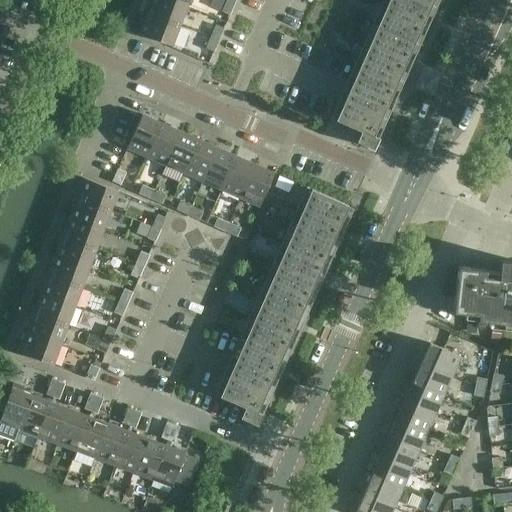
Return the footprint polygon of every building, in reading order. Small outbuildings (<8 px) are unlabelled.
[(179,26),(186,7),(167,0),(149,0),(147,7),(145,6),(143,13),(179,26)] [(234,3),(227,0),(212,0),(210,6),(229,15),(234,3)] [(388,0),(360,65),(336,121),(361,132),(356,142),(373,150),(403,81),(399,79),(433,0),(388,0)] [(137,33),(171,46),(172,46),(179,26),(143,13),(140,19),(142,20),(137,33)] [(210,37),(218,41),(223,29),(215,25),(210,37)] [(218,41),(210,37),(205,48),(213,52),(218,41)] [(161,123),(142,115),(127,149),(146,157),(161,123)] [(180,132),(161,123),(146,157),(165,165),(180,132)] [(165,165),(184,174),(198,140),(180,132),(165,165)] [(217,148),(198,140),(184,174),(202,182),(217,148)] [(236,156),(217,148),(202,182),(221,190),(236,156)] [(254,164),(236,156),(221,190),(239,198),(254,164)] [(274,173),(254,164),(239,198),(259,207),(274,173)] [(117,170),(112,182),(120,185),(125,173),(117,170)] [(74,197),(110,211),(118,191),(83,178),(78,191),(76,191),(74,197)] [(150,199),(154,191),(142,185),(138,193),(150,199)] [(257,425),(287,357),(283,355),(348,206),(311,190),(220,397),(245,408),(240,418),(257,425)] [(154,191),(150,199),(162,204),(165,196),(154,191)] [(103,230),(110,211),(74,197),(71,204),(73,205),(68,217),(103,230)] [(188,215),(191,207),(179,202),(176,210),(188,215)] [(191,207),(188,215),(199,220),(202,212),(191,207)] [(152,226),(160,230),(165,218),(157,215),(152,226)] [(103,230),(68,217),(64,230),(62,229),(59,236),(96,249),(103,230)] [(225,232),(229,224),(217,218),(213,227),(225,232)] [(229,224),(225,232),(237,237),(240,229),(229,224)] [(160,230),(152,226),(147,238),(155,241),(160,230)] [(89,268),(96,249),(59,236),(57,242),(59,243),(54,255),(89,268)] [(136,263),(144,267),(149,255),(141,252),(136,263)] [(89,268),(54,255),(49,268),(48,267),(45,274),(82,288),(89,268)] [(498,272),(457,267),(453,312),(478,314),(477,320),(511,324),(511,261),(500,261),(498,272)] [(144,267),(136,263),(131,275),(139,278),(144,267)] [(74,307),(82,288),(45,274),(42,281),(44,281),(40,294),(74,307)] [(119,301),(127,304),(132,293),(124,289),(119,301)] [(67,326),(74,307),(40,294),(35,306),(33,305),(31,312),(67,326)] [(127,304),(119,301),(114,312),(122,316),(127,304)] [(60,345),(67,326),(31,312),(28,319),(30,320),(25,332),(60,345)] [(102,338),(110,342),(116,330),(108,327),(102,338)] [(16,351),(53,365),(60,345),(25,332),(21,344),(19,344),(16,351)] [(110,342),(102,338),(97,350),(106,353),(110,342)] [(421,363),(452,376),(460,357),(429,343),(421,363)] [(421,363),(413,381),(444,395),(452,376),(421,363)] [(93,380),(99,368),(91,365),(85,377),(93,380)] [(11,372),(8,380),(20,385),(23,377),(11,372)] [(492,383),(501,385),(503,376),(494,374),(492,383)] [(475,387),(484,389),(486,380),(477,378),(475,387)] [(52,397),(58,382),(52,379),(46,395),(52,397)] [(435,414),(444,395),(413,381),(404,400),(435,414)] [(58,382),(52,397),(59,399),(64,384),(58,382)] [(501,385),(492,383),(490,392),(499,394),(501,385)] [(484,389),(475,387),(473,396),(482,398),(484,389)] [(0,422),(18,430),(31,395),(11,388),(0,417),(0,422)] [(91,411),(96,396),(90,393),(84,409),(91,411)] [(50,402),(31,395),(18,430),(37,437),(50,402)] [(96,396),(91,411),(97,414),(103,398),(96,396)] [(427,432),(435,414),(404,400),(396,419),(427,432)] [(37,437),(56,444),(69,409),(50,402),(37,437)] [(129,426),(134,410),(128,408),(122,423),(129,426)] [(56,444),(76,451),(89,417),(69,409),(56,444)] [(134,410),(129,426),(135,428),(141,413),(134,410)] [(76,451),(95,458),(108,424),(89,417),(76,451)] [(488,427),(497,426),(496,417),(487,418),(488,427)] [(463,426),(472,430),(475,421),(467,418),(463,426)] [(396,419),(388,437),(419,451),(427,432),(396,419)] [(167,440),(173,424),(166,422),(161,437),(167,440)] [(95,458),(114,465),(127,431),(108,424),(95,458)] [(173,424),(167,440),(173,442),(179,427),(173,424)] [(472,430),(463,426),(460,434),(468,438),(472,430)] [(497,426),(488,427),(489,436),(498,435),(497,426)] [(146,438),(127,431),(114,465),(133,473),(146,438)] [(411,470),(419,451),(388,437),(380,456),(411,470)] [(133,473),(152,480),(165,445),(146,438),(133,473)] [(152,480),(172,487),(174,483),(188,488),(198,460),(184,455),(185,453),(165,445),(152,480)] [(447,463),(455,467),(459,459),(450,455),(447,463)] [(402,488),(411,470),(380,456),(371,475),(402,488)] [(492,468),(502,467),(501,458),(491,459),(492,468)] [(455,467),(447,463),(443,472),(452,475),(455,467)] [(502,467),(492,468),(493,477),(503,476),(502,467)] [(394,507),(402,488),(371,475),(363,493),(394,507)] [(430,501),(439,504),(442,496),(434,492),(430,501)] [(391,511),(394,507),(363,493),(354,511),(391,511)] [(501,494),(502,504),(511,503),(510,493),(501,494)] [(502,504),(501,494),(492,495),(493,505),(502,504)] [(461,499),(462,508),(462,511),(469,511),(469,507),(471,507),(470,498),(461,499)] [(462,508),(461,499),(452,500),(453,509),(462,508)] [(435,511),(439,504),(430,501),(427,509),(433,511),(435,511)]
